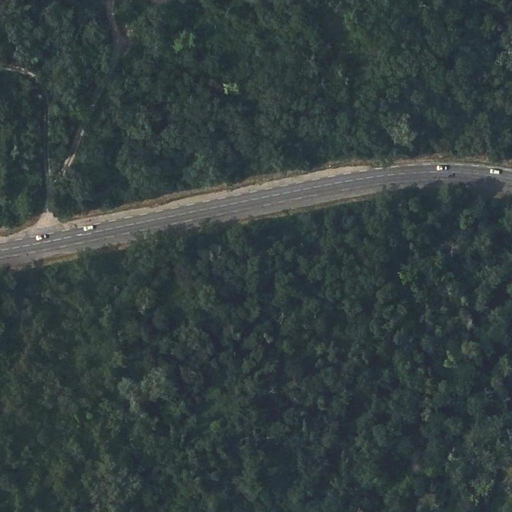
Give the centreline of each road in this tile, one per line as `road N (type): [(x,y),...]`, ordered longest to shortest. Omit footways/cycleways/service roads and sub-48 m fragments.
road 1 (secondary): [(511,178),(407,173),(328,184),(0,250)]
road 2 (track): [(48,197),(119,60),(110,0)]
road 3 (track): [(52,239),(47,109),(22,81),(0,73)]
